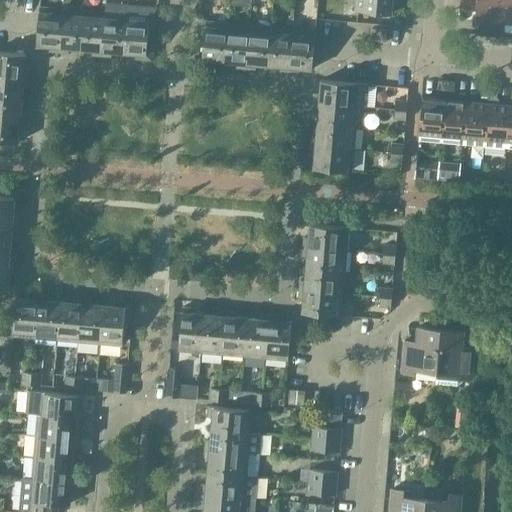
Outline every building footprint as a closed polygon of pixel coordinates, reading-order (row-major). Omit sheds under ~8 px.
[(392,0),(356,0),(355,11),(391,14),(392,0)] [(511,1),(495,0),(461,0),(461,10),(476,11),(475,22),(479,22),(478,35),(504,38),(505,24),(511,25),(511,1)] [(106,13),(102,56),(112,57),(112,52),(124,53),(128,6),(106,4),(106,13)] [(49,52),(59,52),(62,10),(40,8),(37,46),(49,47),(49,52)] [(69,49),(81,50),(84,11),(62,10),(59,52),(69,53),(69,49)] [(92,55),(102,56),(106,13),(84,11),(81,50),(92,51),(92,55)] [(127,15),(124,53),(135,54),(135,59),(146,60),(152,61),(154,39),(156,23),(149,22),(150,17),(127,15)] [(213,61),(225,62),(228,24),(206,22),(202,65),(213,66),(213,61)] [(236,68),(246,69),(250,26),(228,24),(225,62),(237,63),(236,68)] [(256,65),(268,66),(272,28),(250,26),(246,69),(256,70),(256,65)] [(280,72),(289,73),(293,30),(272,28),(268,66),(280,67),(280,72)] [(293,30),(289,73),(299,73),(300,69),(312,70),(316,31),(293,30)] [(0,75),(29,78),(29,68),(25,68),(26,55),(0,52),(0,75)] [(29,78),(0,75),(0,97),(22,99),(23,87),(28,88),(29,78)] [(438,92),(446,93),(447,81),(439,80),(438,92)] [(315,93),(315,103),(358,107),(366,107),(368,85),(321,81),(320,93),(315,93)] [(446,93),(454,94),(455,82),(447,81),(446,93)] [(481,96),(489,97),(490,85),(482,84),(481,96)] [(489,97),(497,97),(498,85),(490,85),(489,97)] [(0,97),(0,118),(25,121),(26,111),(21,111),(22,99),(0,97)] [(419,141),(442,143),(445,100),(423,99),(419,141)] [(442,143),(463,145),(467,102),(445,100),(442,143)] [(396,101),(395,110),(407,111),(408,102),(396,101)] [(463,145),(485,147),(488,104),(467,102),(463,145)] [(319,113),(318,125),(356,128),(358,107),(315,103),(314,113),(319,113)] [(485,147),(506,149),(510,106),(488,104),(485,147)] [(395,110),(394,119),(406,120),(407,111),(395,110)] [(25,121),(0,118),(0,141),(18,143),(19,131),(24,131),(25,121)] [(311,146),(354,150),(356,128),(318,125),(317,137),(312,136),(311,146)] [(391,153),(403,154),(404,145),(392,144),(391,153)] [(354,150),(311,146),(310,156),(315,156),(314,169),(352,172),(354,150)] [(403,154),(391,153),(390,162),(402,163),(403,154)] [(416,178),(438,180),(439,169),(417,167),(416,178)] [(460,182),(461,171),(439,169),(438,180),(447,181),(460,182)] [(0,197),(0,220),(18,222),(18,212),(14,212),(15,199),(0,197)] [(0,242),(11,243),(12,232),(17,232),(18,222),(0,220),(0,242)] [(304,237),(304,247),(347,251),(349,228),(310,225),(309,238),(304,237)] [(0,242),(0,263),(14,265),(15,255),(10,255),(11,243),(0,242)] [(384,245),(384,254),(396,255),(397,246),(384,245)] [(308,257),(307,269),(345,272),(347,251),(304,247),(303,257),(308,257)] [(383,263),(395,264),(396,255),(384,254),(383,263)] [(14,265),(0,263),(0,286),(7,287),(8,275),(13,275),(14,265)] [(301,280),(300,290),(343,294),(345,272),(307,269),(306,281),(301,280)] [(380,297),(392,298),(393,289),(381,288),(380,297)] [(343,294),(300,290),(299,300),(304,300),(303,313),(341,317),(343,294)] [(36,339),(39,295),(29,295),(29,299),(16,298),(13,337),(36,339)] [(39,295),(36,339),(57,340),(60,302),(49,301),(49,296),(39,295)] [(392,298),(380,297),(379,306),(391,307),(392,298)] [(57,340),(78,342),(82,299),(72,298),(72,303),(60,302),(57,340)] [(78,342),(100,344),(103,306),(92,305),(92,300),(82,299),(78,342)] [(103,306),(100,344),(123,346),(125,325),(130,325),(132,304),(115,302),(115,307),(103,306)] [(178,351),(201,353),(204,315),(193,314),(193,309),(182,308),(178,351)] [(201,353),(223,355),(226,312),(217,311),(216,316),(204,315),(201,353)] [(223,355),(244,357),(248,318),(236,318),(236,313),(226,312),(223,355)] [(248,318),(244,357),(266,359),(269,316),(260,315),(259,319),(248,318)] [(269,316),(266,359),(288,361),(292,322),(279,321),(279,316),(269,316)] [(415,370),(437,372),(441,329),(418,327),(417,346),(405,345),(402,373),(415,374),(415,370)] [(441,329),(437,372),(436,384),(458,386),(463,382),(463,379),(472,379),(474,351),(462,350),(464,331),(441,329)] [(117,364),(114,393),(126,394),(129,365),(117,364)] [(167,397),(179,398),(181,370),(169,369),(167,397)] [(22,385),(31,386),(32,374),(23,373),(22,385)] [(32,374),(31,386),(40,386),(41,374),(32,374)] [(65,388),(74,389),(75,377),(66,377),(65,388)] [(75,377),(74,389),(83,390),(84,378),(75,377)] [(210,401),(219,402),(220,390),(211,389),(210,401)] [(241,392),(220,390),(219,402),(240,404),(241,392)] [(290,390),(289,404),(302,405),(303,391),(290,390)] [(27,414),(38,415),(76,418),(77,406),(82,407),(83,396),(29,391),(27,414)] [(240,404),(262,406),(263,394),(241,392),(240,404)] [(263,394),(262,406),(271,406),(272,394),(263,394)] [(213,418),(212,430),(250,433),(252,410),(209,407),(208,418),(213,418)] [(76,418),(38,415),(36,436),(79,440),(80,430),(75,430),(76,418)] [(312,439),(340,441),(341,429),(314,427),(312,439)] [(206,441),(205,451),(248,455),(260,456),(262,434),(250,433),(212,430),(211,441),(206,441)] [(36,436),(34,458),(73,461),(74,450),(78,450),(79,440),(36,436)] [(311,451),(339,453),(340,441),(312,439),(311,451)] [(209,461),(208,473),(246,476),(248,455),(205,451),(204,461),(209,461)] [(34,458),(33,479),(32,479),(76,483),(76,473),(72,473),(73,461),(34,458)] [(309,482),(337,484),(338,472),(310,470),(309,482)] [(202,484),(201,494),(244,498),(256,499),(258,477),(246,476),(208,473),(207,485),(202,484)] [(19,511),(57,511),(58,504),(69,506),(70,493),(75,493),(76,483),(32,479),(33,479),(22,478),(19,511)] [(308,494),(336,496),(337,484),(309,482),(308,494)] [(425,511),(426,497),(404,495),(405,491),(392,490),(390,511),(425,511)] [(243,511),(244,498),(201,494),(201,504),(205,504),(204,511),(243,511)] [(426,497),(425,511),(459,511),(461,496),(449,495),(449,499),(426,497)]
